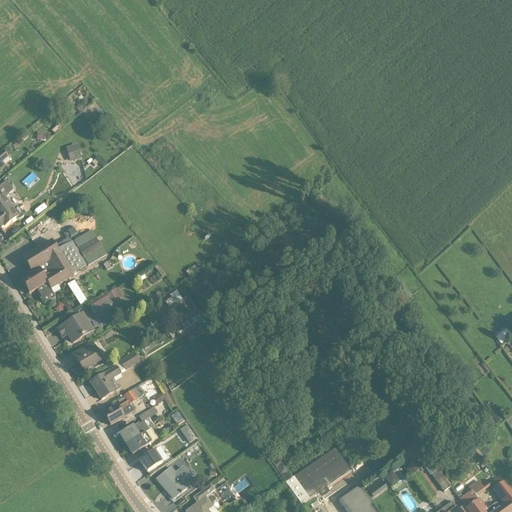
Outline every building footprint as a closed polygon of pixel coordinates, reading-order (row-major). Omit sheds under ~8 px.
[(103,114),(99,110),(94,114),(98,119),(103,114)] [(47,142),(47,135),(37,134),(36,141),(47,142)] [(70,164),(81,160),(77,146),(66,149),(70,164)] [(0,169),(5,166),(2,163),(9,158),(3,151),(0,153),(0,169)] [(16,208),(13,211),(4,199),(10,194),(11,193),(11,192),(11,191),(12,190),(11,190),(11,189),(11,188),(7,182),(0,187),(0,229),(0,230),(3,228),(4,229),(16,220),(17,221),(18,222),(20,221),(23,219),(23,218),(23,216),(18,209),(16,208)] [(76,229),(68,231),(70,238),(78,235),(76,229)] [(223,253),(236,244),(232,238),(218,247),(223,253)] [(30,277),(20,283),(28,296),(36,291),(44,304),(55,298),(50,291),(73,276),(72,275),(86,266),(84,261),(102,250),(96,240),(78,251),(73,243),(73,242),(71,243),(57,252),(54,247),(51,243),(22,260),(30,274),(29,275),(30,277)] [(112,268),(109,262),(103,266),(106,272),(112,268)] [(196,272),(193,267),(185,273),(188,278),(196,272)] [(81,307),(89,303),(75,282),(68,286),(81,307)] [(405,301),(411,297),(404,286),(397,292),(405,301)] [(112,305),(123,298),(118,289),(87,306),(90,311),(109,300),(112,305)] [(178,301),(182,299),(176,291),(168,296),(169,299),(165,302),(168,307),(178,301)] [(59,304),(55,306),(54,311),(58,313),(63,311),(63,306),(59,304)] [(178,315),(173,309),(168,312),(177,327),(185,322),(186,322),(198,315),(194,310),(183,317),(181,313),(178,315)] [(187,336),(204,326),(202,323),(205,321),(201,314),(176,329),(180,336),(185,333),(187,336)] [(72,345),(93,332),(82,315),(57,331),(62,339),(67,336),(72,345)] [(316,342),(328,335),(325,330),(313,337),(316,342)] [(145,354),(171,339),(168,335),(143,350),(145,354)] [(496,339),(501,346),(506,342),(501,335),(496,339)] [(83,373),(101,362),(91,345),(73,357),(83,373)] [(134,353),(119,362),(125,372),(140,363),(139,361),(135,355),(134,353)] [(111,381),(119,375),(116,368),(90,384),(101,401),(114,392),(111,387),(114,385),(111,381)] [(110,427),(133,413),(129,406),(146,396),(140,387),(123,397),(126,401),(117,406),(109,411),(110,412),(103,416),(110,427)] [(157,404),(164,399),(161,394),(154,399),(157,404)] [(306,401),(303,397),(297,401),(300,405),(306,401)] [(125,446),(149,430),(144,423),(157,414),(153,408),(138,418),(142,424),(140,426),(139,424),(119,437),(125,446)] [(501,421),(497,415),(492,418),(496,424),(501,421)] [(196,440),(187,426),(179,431),(189,445),(196,440)] [(149,430),(125,446),(132,457),(152,444),(145,434),(149,431),(149,430)] [(477,462),(483,458),(477,449),(471,453),(477,462)] [(301,507),(351,474),(336,450),(293,479),(281,460),(273,456),(269,459),(286,483),(301,507)] [(147,474),(161,465),(153,453),(139,462),(147,474)] [(419,471),(414,463),(406,468),(412,476),(419,471)] [(173,501),(187,489),(170,470),(156,481),(173,501)] [(450,489),(437,471),(431,476),(443,493),(450,489)] [(392,473),(384,479),(390,487),(398,482),(392,473)] [(466,511),(511,511),(511,497),(498,478),(490,485),(504,505),(498,509),(495,505),(486,511),(476,497),(474,498),(471,493),(460,502),(466,511)] [(215,511),(206,498),(214,492),(210,486),(193,499),(197,504),(186,511),(215,511)] [(345,511),(376,511),(360,487),(339,502),(345,511)] [(378,495),(373,488),(367,492),(373,499),(378,495)]
